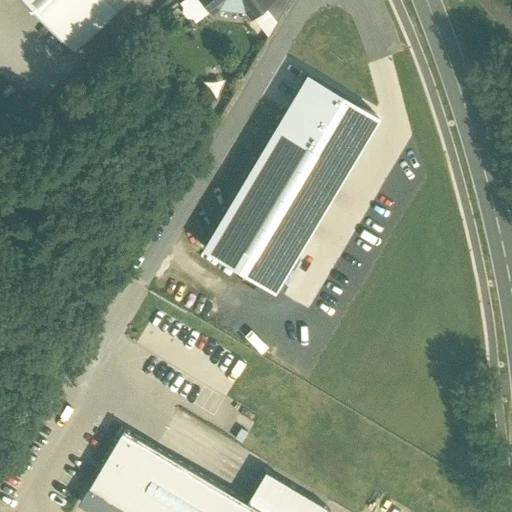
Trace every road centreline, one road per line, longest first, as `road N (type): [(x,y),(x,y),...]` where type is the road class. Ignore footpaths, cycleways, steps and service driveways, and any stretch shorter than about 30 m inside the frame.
road 1 (residential): [(302,0),(91,376)]
road 2 (secondary): [(424,0),(463,103),(511,306)]
